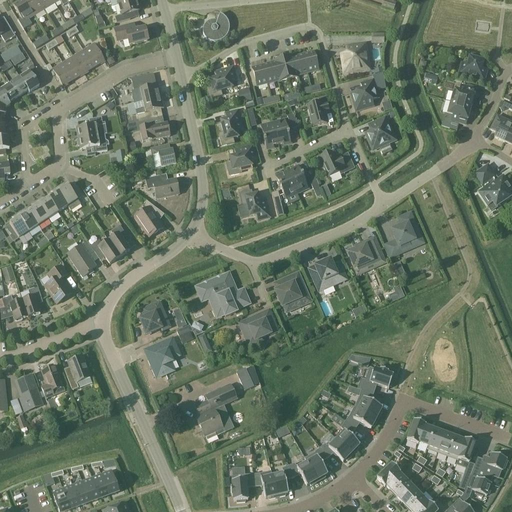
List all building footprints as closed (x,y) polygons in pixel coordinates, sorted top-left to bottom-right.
[(28,21),(34,17),(23,0),(13,6),(21,19),(17,21),(23,31),(31,26),(28,21)] [(37,0),(23,0),(34,17),(44,11),(37,0)] [(51,0),(37,0),(44,11),(55,5),(51,0)] [(139,12),(135,0),(133,0),(117,5),(121,17),(115,19),(116,24),(130,20),(128,15),(139,12)] [(396,3),(386,0),(383,0),(381,8),(393,12),(396,3)] [(228,34),(229,32),(229,31),(230,29),(230,27),(229,25),(228,22),(226,21),(225,19),(222,17),(219,15),(217,21),(215,21),(213,21),(211,21),(210,22),(208,22),(206,23),(205,24),(204,24),(204,25),(203,26),(203,27),(203,28),(202,29),(202,31),(203,33),(203,34),(203,36),(204,36),(204,38),(205,39),(206,39),(206,40),(207,41),(208,41),(209,42),(211,43),(212,43),(214,43),(215,43),(216,43),(217,43),(219,43),(221,42),(222,41),(224,40),(225,39),(226,38),(227,37),(227,35),(228,34)] [(78,18),(67,25),(69,30),(81,23),(78,18)] [(11,31),(8,25),(2,28),(0,24),(0,36),(0,37),(4,44),(15,37),(11,31)] [(67,25),(56,31),(59,36),(69,30),(67,25)] [(127,40),(129,48),(148,43),(145,29),(131,33),(130,26),(114,30),(117,43),(127,40)] [(384,46),(385,37),(372,36),(371,45),(384,46)] [(94,45),(83,52),(94,69),(104,62),(94,45)] [(369,70),(365,45),(352,47),(353,53),(341,55),(344,74),(369,70)] [(16,47),(9,52),(13,59),(21,54),(16,47)] [(83,52),(73,58),(83,75),(94,69),(83,52)] [(302,56),(307,74),(318,71),(313,53),(302,56)] [(302,56),(291,59),(296,77),(307,74),(302,56)] [(14,67),(20,64),(16,58),(11,61),(14,67)] [(73,58),(63,64),(73,81),(83,75),(73,58)] [(291,58),(282,60),(287,80),(296,78),(296,77),(291,59),(291,58)] [(458,76),(483,83),(487,71),(481,70),(483,63),(469,59),(467,66),(461,64),(458,76)] [(273,63),(274,64),(278,81),(279,83),(287,80),(282,60),(273,63)] [(63,88),(73,81),(63,64),(52,71),(63,88)] [(274,64),(263,67),(267,84),(278,81),(274,64)] [(30,72),(20,78),(29,94),(39,87),(36,82),(40,80),(32,67),(28,70),(30,72)] [(257,87),(267,84),(263,67),(252,69),(257,87)] [(220,92),(232,89),(230,83),(236,81),(232,69),(218,73),(219,79),(210,82),(211,87),(207,89),(210,99),(221,96),(220,92)] [(131,92),(134,104),(161,98),(158,86),(149,88),(146,77),(130,80),(133,92),(131,92)] [(20,78),(10,85),(18,98),(28,92),(29,94),(20,78)] [(376,80),(379,90),(385,89),(383,78),(376,80)] [(355,113),(374,107),(372,101),(378,100),(372,81),(360,85),(362,91),(350,94),(355,113)] [(10,85),(0,91),(9,105),(10,106),(9,104),(18,98),(10,85)] [(454,91),(451,103),(472,109),(472,108),(470,108),(475,90),(461,87),(459,92),(454,91)] [(238,90),(240,101),(251,99),(249,88),(238,90)] [(10,106),(9,105),(0,91),(0,90),(0,105),(5,107),(7,108),(10,106)] [(161,98),(134,104),(137,116),(138,122),(153,119),(151,113),(163,110),(161,98)] [(310,116),(313,128),(326,124),(323,113),(329,112),(325,99),(318,100),(319,103),(307,106),(308,110),(307,110),(309,116),(310,116)] [(472,109),(451,103),(448,115),(453,116),(451,122),(465,126),(470,109),(471,109),(472,109)] [(246,111),(250,129),(257,127),(252,110),(246,111)] [(236,132),(242,131),(238,112),(225,115),(226,121),(221,123),(224,135),(220,136),(222,147),(233,144),(232,140),(238,138),(236,132)] [(292,130),(298,128),(293,115),(286,118),(292,130)] [(494,139),(504,143),(511,126),(511,124),(497,117),(490,131),(496,134),(494,139)] [(104,135),(106,135),(105,124),(102,124),(101,118),(89,121),(90,126),(76,129),(78,139),(104,135)] [(153,119),(138,122),(139,129),(142,143),(170,138),(167,124),(154,126),(153,119)] [(365,134),(372,152),(395,141),(385,119),(373,124),(376,129),(365,134)] [(284,121),(272,124),(278,146),(283,144),(283,146),(291,144),(284,121)] [(273,147),(278,146),(272,124),(260,127),(266,151),(274,149),(273,147)] [(104,135),(78,139),(78,141),(76,141),(77,147),(79,147),(80,150),(93,148),(94,154),(107,152),(106,146),(108,146),(108,141),(105,142),(104,135)] [(5,138),(0,138),(0,155),(5,155),(5,151),(9,151),(8,138),(5,138)] [(134,143),(127,145),(128,154),(136,152),(134,143)] [(154,171),(161,170),(176,166),(173,151),(166,153),(165,147),(150,150),(154,171)] [(229,159),(231,165),(227,166),(229,177),(240,174),(239,170),(251,167),(250,161),(256,159),(253,147),(238,151),(239,156),(229,159)] [(116,154),(116,159),(117,165),(126,163),(124,152),(116,154)] [(336,163),(331,153),(319,158),(324,169),(323,169),(326,175),(327,175),(329,178),(340,173),(341,176),(354,170),(348,155),(340,159),(341,161),(336,163)] [(128,163),(135,161),(134,154),(127,155),(128,163)] [(0,183),(4,183),(4,177),(10,176),(8,164),(0,164),(0,183)] [(508,196),(511,192),(511,191),(502,178),(495,183),(493,179),(496,177),(488,165),(475,174),(483,186),(486,184),(488,187),(481,192),(491,207),(496,204),(499,209),(504,206),(503,204),(505,203),(506,204),(511,201),(508,196)] [(288,174),(297,195),(308,190),(298,167),(291,170),(292,172),(288,174)] [(285,200),(297,195),(288,174),(283,176),(282,175),(275,178),(285,200)] [(313,176),(306,179),(314,194),(320,192),(313,176)] [(161,184),(160,177),(144,180),(147,191),(154,190),(156,201),(179,196),(175,180),(161,184)] [(61,186),(56,190),(68,207),(82,198),(73,183),(63,190),(61,186)] [(52,197),(49,199),(58,214),(68,207),(56,190),(50,194),(52,197)] [(251,197),(250,193),(240,196),(242,206),(246,205),(250,218),(255,216),(257,222),(269,219),(266,204),(260,205),(257,195),(251,197)] [(272,196),(277,219),(283,218),(277,195),(272,196)] [(42,199),(36,203),(48,220),(58,214),(49,199),(44,203),(42,199)] [(154,217),(158,211),(146,202),(141,208),(145,211),(134,219),(148,239),(163,229),(154,217)] [(33,210),(29,213),(38,227),(48,220),(36,203),(31,207),(33,210)] [(22,212),(17,216),(29,233),(38,227),(29,213),(25,215),(22,212)] [(424,247),(423,245),(410,215),(398,220),(401,228),(392,232),(396,242),(384,247),(390,262),(424,247)] [(13,243),(29,233),(17,216),(11,219),(14,223),(1,231),(1,232),(5,239),(6,240),(9,237),(13,243)] [(76,227),(71,230),(74,235),(79,232),(76,227)] [(114,238),(109,242),(120,259),(129,252),(123,243),(128,240),(120,227),(111,233),(114,238)] [(90,248),(94,254),(100,263),(105,259),(109,266),(120,259),(109,242),(103,246),(100,241),(90,248)] [(94,254),(90,248),(87,243),(66,256),(82,279),(88,275),(87,274),(96,268),(89,258),(94,254)] [(366,272),(384,264),(377,247),(367,251),(364,244),(355,248),(356,251),(347,255),(354,270),(363,266),(366,272)] [(319,284),(322,291),(346,281),(338,264),(332,267),(330,261),(320,265),(321,269),(310,274),(315,286),(319,284)] [(406,278),(400,266),(395,268),(400,281),(406,278)] [(52,283),(44,288),(56,306),(72,295),(62,280),(67,276),(61,267),(47,277),(52,283)] [(5,283),(13,281),(10,268),(2,270),(5,283)] [(290,312),(305,306),(302,299),(307,297),(298,275),(274,286),(274,287),(275,286),(277,291),(276,291),(277,292),(275,293),(282,308),(287,306),(290,312)] [(201,299),(202,299),(204,299),(204,300),(205,299),(206,301),(211,298),(215,308),(213,308),(217,318),(224,315),(225,318),(236,313),(235,311),(248,305),(243,292),(236,295),(230,282),(227,283),(224,277),(220,279),(220,278),(217,279),(217,280),(207,285),(207,284),(204,285),(204,286),(200,288),(201,289),(200,290),(200,291),(199,291),(199,293),(199,294),(199,295),(200,297),(201,298),(201,299)] [(399,287),(392,290),(394,293),(388,296),(391,304),(404,298),(399,287)] [(30,299),(22,301),(28,319),(40,315),(37,306),(43,304),(38,289),(28,292),(30,299)] [(15,323),(28,319),(22,301),(13,304),(11,297),(1,301),(6,316),(12,314),(15,323)] [(138,318),(139,321),(146,336),(161,330),(162,332),(169,329),(159,304),(142,311),(143,315),(138,318)] [(178,330),(186,327),(183,320),(177,322),(176,325),(178,330)] [(195,338),(205,333),(201,332),(204,326),(194,321),(191,328),(195,338)] [(266,322),(246,330),(252,346),(272,338),(266,322)] [(189,327),(177,332),(182,345),(194,340),(190,332),(191,332),(189,327)] [(203,337),(198,339),(205,356),(210,353),(203,337)] [(145,352),(148,360),(153,370),(151,371),(154,378),(156,378),(156,379),(173,372),(169,364),(172,363),(171,360),(179,357),(172,341),(153,349),(145,352)] [(78,390),(76,385),(90,379),(82,358),(67,363),(70,369),(63,371),(71,392),(78,390)] [(47,388),(42,390),(45,399),(53,396),(52,393),(63,388),(55,368),(41,373),(47,388)] [(361,392),(361,391),(373,395),(377,386),(388,390),(389,387),(391,388),(394,380),(392,379),(393,377),(387,375),(388,373),(381,370),(380,372),(369,369),(365,381),(361,380),(357,391),(361,392)] [(245,370),(236,374),(245,392),(253,388),(245,370)] [(41,408),(38,400),(30,378),(17,383),(23,398),(17,400),(22,415),(41,408)] [(218,441),(216,438),(225,434),(215,411),(237,401),(230,386),(204,397),(206,402),(193,408),(198,418),(195,419),(204,440),(206,439),(209,445),(218,441)] [(359,398),(354,408),(378,420),(382,413),(380,412),(382,409),(371,403),(373,395),(361,391),(361,392),(359,398)] [(53,400),(47,402),(50,410),(56,408),(53,400)] [(348,418),(344,423),(355,431),(360,424),(371,430),(372,427),(374,428),(378,420),(354,408),(349,418),(348,418)] [(20,430),(26,428),(24,423),(22,417),(16,419),(20,430)] [(425,426),(414,422),(407,442),(418,446),(418,444),(424,427),(425,427),(425,426)] [(337,440),(336,441),(352,456),(358,450),(357,449),(359,446),(350,437),(355,431),(344,423),(340,429),(344,433),(337,440)] [(428,448),(434,431),(425,427),(424,427),(418,444),(427,448),(428,448)] [(428,448),(427,448),(426,451),(437,454),(444,434),(434,431),(428,448)] [(444,434),(437,454),(447,458),(454,438),(444,434)] [(464,442),(454,438),(447,458),(458,462),(458,461),(465,442),(464,442)] [(325,445),(319,449),(327,460),(334,455),(343,463),(345,461),(346,462),(352,456),(336,441),(337,440),(335,439),(327,446),(325,445)] [(464,442),(465,442),(458,461),(468,464),(476,444),(465,440),(464,442)] [(305,461),(318,483),(325,479),(324,477),(327,475),(321,465),(327,460),(319,449),(314,453),(314,454),(304,460),(305,462),(305,461)] [(479,471),(479,472),(492,477),(498,479),(500,472),(502,472),(503,469),(504,470),(507,463),(505,462),(506,460),(503,458),(504,456),(496,454),(495,455),(492,454),(488,464),(482,462),(479,471)] [(295,465),(288,467),(293,479),(300,476),(306,487),(309,485),(310,487),(318,483),(305,461),(305,462),(296,467),(295,465)] [(465,474),(470,476),(474,466),(468,464),(465,474)] [(400,473),(392,465),(376,480),(384,488),(386,487),(385,487),(399,474),(400,473)] [(283,475),(272,477),(277,499),(285,497),(285,495),(288,494),(285,482),(293,479),(288,467),(281,470),(283,475)] [(492,477),(479,472),(479,471),(473,469),(466,489),(472,491),(472,492),(475,493),(475,495),(482,498),(483,496),(486,497),(487,494),(489,495),(492,488),(490,487),(491,484),(489,484),(492,477)] [(111,474),(101,477),(108,497),(118,493),(111,474)] [(399,474),(385,487),(386,487),(393,495),(406,482),(399,474)] [(260,475),(253,476),(254,488),(262,488),(265,500),(268,499),(269,501),(277,499),(272,477),(261,480),(260,475)] [(246,489),(254,488),(253,476),(244,476),(244,477),(231,478),(232,489),(230,489),(231,497),(233,496),(233,503),(236,502),(236,504),(245,504),(245,502),(247,501),(246,489)] [(101,477),(91,481),(99,500),(108,497),(101,477)] [(91,481),(82,484),(89,504),(99,500),(91,481)] [(413,489),(406,482),(393,495),(400,502),(413,489)] [(82,484),(72,488),(79,508),(89,504),(82,484)] [(72,488),(63,492),(70,511),(79,508),(72,488)] [(421,497),(413,489),(400,502),(408,510),(421,497)] [(58,511),(67,511),(70,511),(63,492),(53,495),(58,511)] [(428,505),(421,497),(408,510),(409,511),(420,511),(428,505)] [(453,511),(472,511),(473,511),(468,505),(466,507),(464,504),(463,505),(459,500),(450,508),(453,511)] [(428,505),(420,511),(437,511),(438,511),(429,503),(428,505)]
